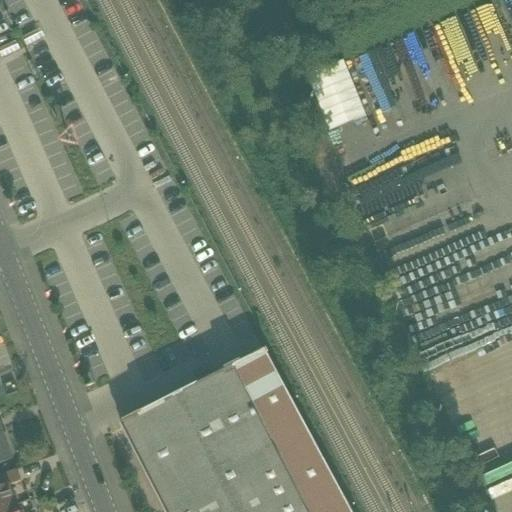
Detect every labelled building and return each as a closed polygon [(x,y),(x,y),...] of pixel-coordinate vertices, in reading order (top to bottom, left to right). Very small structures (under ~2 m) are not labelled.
[(327,133),(365,118),(342,62),(305,77),(327,133)] [(124,434),(130,447),(167,428),(161,415),(179,406),(185,419),(205,409),(198,396),(208,391),(214,404),(262,379),(255,366),(266,360),(264,355),(227,374),(161,408),(121,429),(124,434)] [(347,511),(266,360),(255,366),(262,379),(214,404),(208,391),(198,396),(205,409),(185,419),(179,406),(161,415),(167,428),(130,447),(163,511),(347,511)] [(0,477),(0,490),(7,488),(7,489),(20,484),(16,471),(0,477)] [(0,511),(2,511),(14,508),(7,489),(7,488),(0,490),(0,511)]
